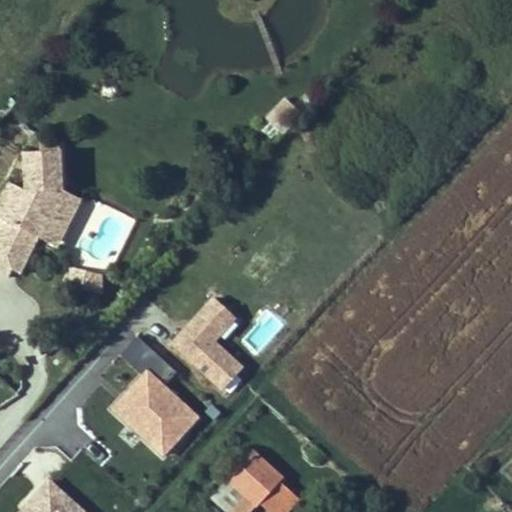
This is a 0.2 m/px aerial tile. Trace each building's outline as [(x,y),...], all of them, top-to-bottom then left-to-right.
[(0,220),(5,223),(0,231),(0,277),(5,281),(10,273),(28,244),(36,249),(48,229),(58,226),(65,213),(63,203),(66,197),(65,148),(45,148),(45,158),(28,158),(28,196),(14,187),(0,210),(0,220)] [(48,229),(36,249),(55,259),(81,214),(63,203),(65,213),(58,226),(48,229)] [(28,244),(10,273),(18,278),(36,249),(28,244)] [(93,294),(66,279),(59,291),(71,302),(86,307),(93,294)] [(217,342),(238,320),(213,297),(170,343),(222,393),(245,369),(217,342)] [(137,337),(124,353),(163,386),(177,371),(137,337)] [(143,369),(107,414),(166,461),(202,416),(143,369)] [(230,511),(249,511),(279,479),(251,454),(228,480),(245,496),(230,511)] [(85,511),(50,479),(19,511),(85,511)]
